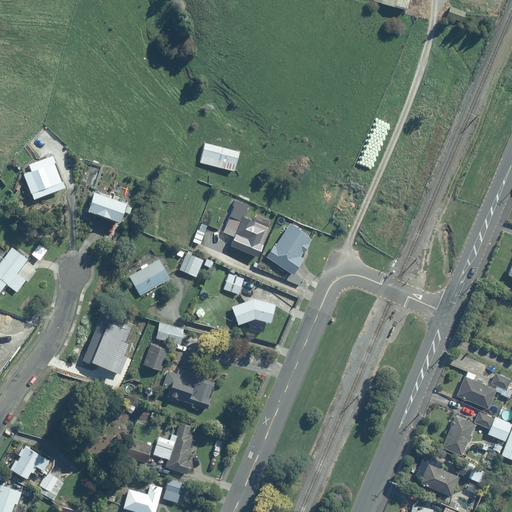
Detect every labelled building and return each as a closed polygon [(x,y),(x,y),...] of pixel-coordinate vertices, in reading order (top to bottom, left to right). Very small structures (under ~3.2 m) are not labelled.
[(372,0),(372,1),(406,11),(409,0),(372,0)] [(465,12),(450,6),(446,17),(461,23),(465,12)] [(238,153),(204,144),(198,163),(233,173),(238,153)] [(33,201),(64,188),(51,157),(28,166),(31,172),(23,175),(33,201)] [(96,192),(88,212),(120,224),(127,205),(111,199),(111,197),(96,192)] [(247,206),(235,201),(226,225),(237,229),(231,247),(258,257),(266,234),(265,233),(266,230),(252,225),(253,223),(243,219),(247,206)] [(290,225),(288,228),(284,224),(277,233),(282,236),(267,257),(293,276),(304,261),(299,257),(302,253),(304,254),(310,246),(307,245),(311,240),(290,225)] [(194,238),(200,240),(205,229),(199,226),(194,238)] [(27,260),(12,248),(3,259),(0,256),(0,292),(6,284),(17,292),(25,281),(27,283),(35,273),(24,264),(27,260)] [(202,262),(186,255),(179,270),(195,278),(202,262)] [(169,279),(158,260),(129,277),(139,296),(169,279)] [(243,280),(228,275),(223,290),(237,295),(243,280)] [(275,306),(253,300),(230,307),(236,326),(254,320),(270,324),(275,306)] [(177,344),(182,329),(160,323),(155,338),(177,344)] [(160,371),(166,349),(150,344),(143,366),(160,371)] [(165,368),(166,369),(173,372),(176,365),(168,361),(165,368)] [(177,376),(167,372),(161,387),(170,391),(168,395),(206,410),(214,387),(216,382),(196,375),(197,370),(186,366),(185,369),(180,367),(177,376)] [(474,375),(467,372),(457,397),(487,409),(495,390),(483,385),(484,383),(476,379),(475,381),(472,380),(474,375)] [(511,390),(511,382),(494,374),(490,384),(503,390),(501,395),(508,399),(511,390)] [(489,430),(493,419),(478,412),(473,423),(489,430)] [(455,417),(455,419),(441,448),(460,456),(474,426),(455,417)] [(493,419),(489,430),(487,434),(504,441),(511,424),(494,417),(493,419)] [(191,426),(179,422),(178,427),(173,426),(169,440),(158,436),(152,455),(168,460),(165,468),(186,475),(190,462),(186,461),(193,437),(188,435),(191,426)] [(511,429),(501,456),(503,457),(502,460),(511,463),(511,429)] [(151,447),(128,439),(123,455),(145,463),(151,447)] [(49,461),(23,447),(10,471),(26,480),(34,466),(43,471),(49,461)] [(438,470),(441,461),(427,456),(424,466),(426,466),(419,485),(451,497),(458,477),(438,470)] [(456,462),(452,472),(468,478),(472,469),(456,462)] [(63,483),(48,473),(37,490),(52,500),(63,483)] [(182,483),(168,479),(162,498),(177,502),(182,483)] [(21,493),(0,485),(0,511),(11,511),(14,505),(17,506),(21,493)] [(132,511),(155,511),(161,488),(149,485),(147,494),(127,489),(122,509),(132,511)]
